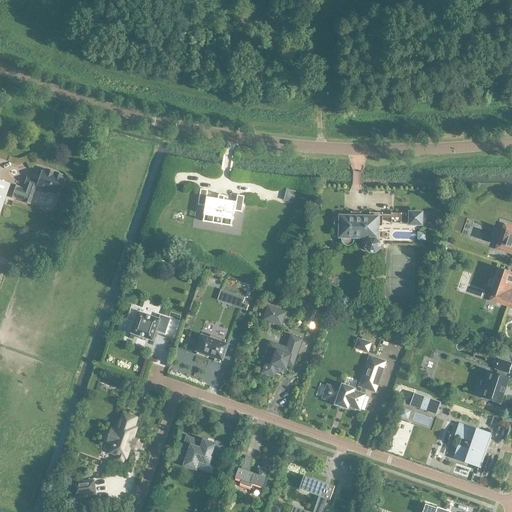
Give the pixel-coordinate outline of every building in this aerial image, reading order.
[(0,212),(9,188),(10,188),(8,196),(7,196),(7,197),(15,199),(23,201),(22,202),(30,205),(30,204),(35,189),(47,193),(55,196),(56,195),(55,195),(56,193),(60,194),(65,179),(61,178),(62,176),(63,175),(46,169),(45,170),(46,170),(45,172),(41,171),(37,181),(27,178),(26,177),(23,185),(24,185),(23,189),(19,188),(19,187),(12,184),(11,185),(12,185),(11,186),(9,185),(10,185),(0,181),(0,212)] [(235,211),(242,212),(245,196),(238,195),(236,202),(207,197),(207,198),(208,190),(201,189),(198,205),(205,206),(206,206),(204,215),(205,215),(233,220),(235,211)] [(287,189),(284,200),(292,202),(295,191),(287,189)] [(382,226),(383,218),(383,215),(392,216),(391,223),(392,223),(392,214),(410,215),(410,224),(421,225),(422,214),(410,213),(410,214),(392,213),(392,215),(383,215),(383,213),(370,213),(369,218),(341,217),(339,217),(337,218),(335,220),(334,223),(335,225),(336,227),(339,228),(340,228),(340,237),(341,237),(341,240),(342,242),(344,245),(346,246),(349,246),(352,245),(354,243),(354,240),(355,238),(369,238),(369,241),(366,243),(366,248),(370,252),(375,253),(379,249),(380,243),(377,241),(378,226),(382,226)] [(511,227),(504,225),(502,231),(508,233),(502,251),(511,254),(511,227)] [(180,255),(164,249),(162,257),(177,262),(180,255)] [(511,274),(506,273),(504,279),(498,277),(494,289),(500,291),(496,302),(511,307),(511,274)] [(233,301),(232,305),(241,308),(244,298),(229,293),(227,299),(233,301)] [(136,323),(132,333),(140,336),(141,337),(141,336),(144,338),(145,338),(153,341),(156,330),(165,333),(170,319),(161,316),(159,320),(140,313),(141,309),(132,306),(130,312),(129,312),(128,314),(129,314),(127,320),(136,323)] [(286,313),(269,307),(266,316),(272,319),(273,315),(284,319),(286,313)] [(208,358),(209,357),(209,356),(223,361),(228,345),(225,344),(226,340),(211,335),(210,338),(202,336),(196,351),(198,352),(197,354),(208,358)] [(293,366),(302,340),(292,336),(287,349),(270,343),(267,353),(272,355),(269,362),(268,362),(266,367),(265,366),(264,368),(265,369),(264,372),(274,376),(276,370),(280,371),(282,368),(286,369),(288,364),(293,366)] [(385,362),(370,357),(360,386),(363,387),(361,394),(354,391),(354,389),(343,385),(341,390),(331,387),(327,399),(337,403),(336,404),(339,405),(341,406),(341,405),(344,406),(344,407),(348,408),(348,407),(355,409),(356,408),(360,410),(365,395),(364,395),(366,388),(375,391),(385,362)] [(511,366),(511,363),(500,360),(496,369),(500,370),(498,374),(492,372),(483,398),(501,404),(504,395),(505,395),(507,388),(510,378),(506,376),(507,373),(510,374),(511,366)] [(408,392),(405,400),(411,403),(414,394),(408,392)] [(412,404),(411,404),(411,405),(437,414),(437,413),(436,413),(440,403),(415,395),(412,404)] [(137,418),(123,413),(117,430),(112,428),(107,443),(112,445),(109,453),(118,456),(117,460),(123,462),(124,458),(126,459),(130,447),(133,448),(136,440),(133,439),(137,428),(134,427),(137,418)] [(489,433),(488,433),(477,429),(476,431),(464,427),(461,438),(461,439),(459,446),(462,448),(459,458),(466,461),(465,463),(478,467),(477,470),(478,471),(484,452),(482,452),(489,433)] [(196,469),(196,468),(199,460),(215,466),(220,451),(214,449),(215,445),(205,441),(203,445),(187,439),(180,459),(187,462),(185,465),(196,469)] [(253,458),(246,456),(241,469),(239,468),(235,478),(242,480),(240,484),(251,488),(253,484),(265,488),(268,478),(265,477),(268,469),(258,466),(257,474),(250,472),(253,458)] [(325,483),(304,476),(299,489),(319,496),(313,511),(309,511),(294,506),(291,511),(322,511),(327,499),(330,500),(335,487),(330,485),(329,488),(324,486),(325,483)] [(96,494),(94,481),(73,484),(75,497),(96,494)]
